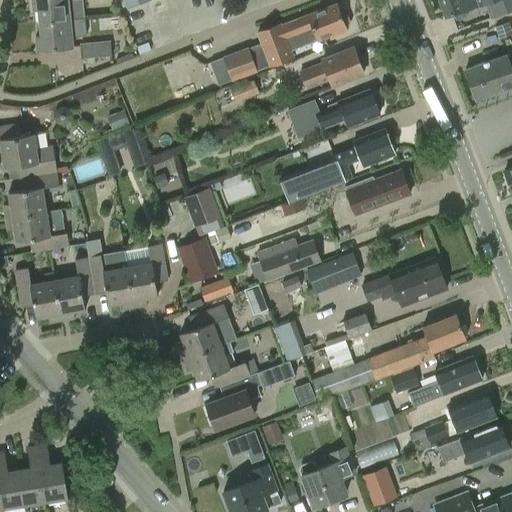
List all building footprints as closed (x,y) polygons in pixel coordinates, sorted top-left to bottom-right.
[(40,7),(41,21),(71,18),(69,0),(32,0),(34,8),(40,7)] [(122,0),(126,9),(149,0),(122,0)] [(440,0),(447,17),(454,14),(463,11),(458,0),(440,0)] [(511,0),(458,0),(463,11),(465,10),(485,3),(490,18),(511,10),(511,0)] [(279,23),(258,32),(270,65),(293,57),(290,50),(349,27),(350,23),(347,15),(343,13),(340,14),(336,3),(280,25),(279,23)] [(463,11),(454,14),(456,20),(467,16),(465,10),(463,11)] [(71,19),(71,18),(41,21),(42,35),(36,35),(37,50),(74,47),(73,37),(86,35),(85,18),(71,19)] [(110,42),(110,40),(80,43),(81,58),(111,55),(110,42)] [(231,79),(255,70),(247,47),(223,57),(231,79)] [(332,85),(364,73),(354,47),(322,59),(323,64),(301,72),(306,86),(329,78),(332,85)] [(507,55),(465,69),(476,100),(511,87),(511,65),(511,66),(507,55)] [(236,102),(259,93),(254,80),(231,89),(236,102)] [(348,127),(380,114),(379,111),(381,105),(378,96),(372,93),(370,89),(338,101),(339,104),(317,113),(312,100),(287,109),(298,137),(345,119),(348,127)] [(72,115),(68,108),(61,107),(55,110),(53,117),(57,123),(64,125),(70,122),(72,115)] [(124,110),(107,117),(112,128),(129,122),(124,110)] [(20,179),(58,173),(54,146),(36,149),(34,133),(20,135),(19,124),(0,127),(0,142),(2,143),(6,169),(18,167),(20,179)] [(292,201),(295,200),(351,178),(346,164),(360,159),(363,166),(395,153),(385,129),(353,141),(354,144),(332,153),(327,140),(276,159),(292,201)] [(401,169),(374,180),(373,176),(345,186),(346,190),(345,190),(354,213),(374,204),(375,206),(410,193),(401,169)] [(162,171),(153,175),(158,187),(167,183),(162,171)] [(58,173),(20,179),(22,190),(9,192),(11,204),(4,205),(7,218),(47,212),(43,187),(50,186),(60,184),(58,173)] [(211,183),(213,190),(220,187),(218,181),(211,183)] [(184,197),(195,228),(222,217),(210,187),(184,197)] [(305,208),(301,199),(282,206),(285,216),(305,208)] [(47,212),(7,218),(9,231),(16,230),(18,242),(30,240),(32,251),(69,245),(67,232),(51,235),(49,221),(63,219),(61,209),(47,212)] [(214,273),(203,243),(201,237),(178,245),(191,281),(214,273)] [(88,257),(95,294),(107,292),(110,305),(122,302),(123,309),(135,306),(128,267),(127,268),(124,250),(102,254),(99,238),(85,240),(88,257)] [(258,252),(261,260),(250,264),(257,283),(320,260),(312,239),(295,246),(293,239),(258,252)] [(128,267),(135,306),(147,304),(146,299),(158,297),(156,282),(168,280),(161,244),(148,246),(151,263),(128,267)] [(305,269),(314,293),(361,275),(352,251),(305,269)] [(361,284),(368,300),(387,293),(396,289),(402,306),(447,288),(435,256),(390,274),(389,273),(361,284)] [(55,280),(63,320),(75,317),(74,311),(86,308),(84,296),(95,294),(88,257),(75,259),(78,276),(55,280)] [(50,322),(63,320),(55,280),(54,271),(44,273),(45,282),(32,284),(29,267),(16,270),(22,307),(35,304),(38,317),(49,315),(50,322)] [(200,287),(205,301),(233,291),(228,277),(200,287)] [(257,284),(245,289),(250,302),(262,297),(257,284)] [(178,347),(182,359),(230,342),(236,339),(223,304),(188,317),(192,328),(180,332),(184,344),(178,347)] [(342,318),(349,338),(372,330),(365,310),(342,318)] [(319,399),(375,378),(434,355),(432,349),(466,336),(457,313),(423,326),(427,337),(312,380),(319,399)] [(233,352),(230,342),(182,359),(186,371),(193,369),(197,380),(210,375),(214,386),(249,373),(245,361),(228,367),(224,355),(233,352)] [(304,355),(300,343),(283,350),(287,361),(289,360),(304,355)] [(435,371),(439,380),(408,392),(414,406),(444,395),(483,379),(473,356),(435,371)] [(229,395),(207,403),(215,428),(255,413),(249,399),(261,395),(257,385),(262,383),(263,387),(295,375),(289,360),(287,361),(257,372),(225,384),(229,395)] [(396,393),(419,384),(413,367),(390,376),(396,393)] [(303,385),(309,402),(315,400),(309,383),(303,385)] [(457,432),(496,417),(487,392),(448,407),(457,432)] [(373,404),(377,418),(394,414),(390,400),(373,404)] [(424,427),(430,443),(449,435),(443,420),(424,427)] [(281,432),(277,421),(262,427),(266,438),(281,432)] [(499,424),(460,439),(460,437),(437,446),(443,462),(466,453),(469,462),(508,447),(499,424)] [(255,429),(242,434),(252,460),(265,456),(255,429)] [(48,444),(38,446),(47,500),(69,497),(63,462),(51,464),(48,444)] [(47,500),(38,446),(28,448),(32,467),(20,469),(25,504),(47,500)] [(334,463),(317,469),(315,464),(311,462),(301,465),(300,470),(301,475),(300,475),(312,506),(346,494),(340,478),(354,473),(346,449),(331,455),(334,463)] [(0,452),(0,481),(4,507),(25,504),(20,469),(8,471),(5,451),(0,452)] [(254,480),(222,492),(230,511),(264,511),(268,511),(266,507),(280,502),(276,491),(266,466),(250,472),(254,480)] [(386,468),(363,476),(374,506),(397,498),(386,468)] [(294,486),(285,489),(290,503),(299,500),(294,486)] [(511,511),(511,500),(510,494),(473,509),(467,493),(435,505),(437,511),(511,511)]
